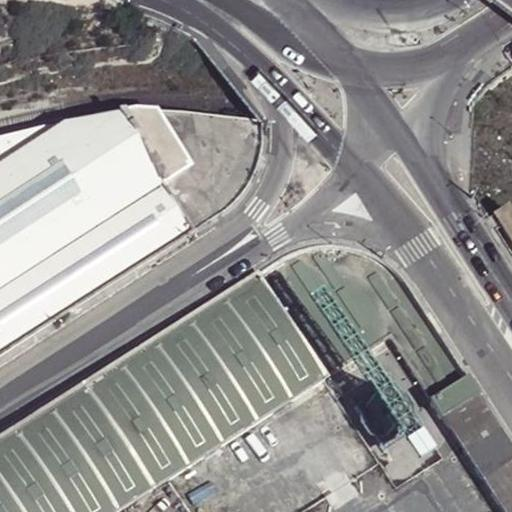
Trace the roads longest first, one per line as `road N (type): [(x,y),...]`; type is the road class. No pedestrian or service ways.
road 1 (unclassified): [(0,398),(198,272)]
road 2 (unclassified): [(279,83),(276,176),(257,212),(198,272)]
road 3 (tertiary): [(409,235),(511,386)]
road 4 (tertiary): [(511,311),(424,177)]
road 5 (tertiary): [(167,0),(209,23),(279,83)]
road 6 (primary): [(229,0),(343,63)]
